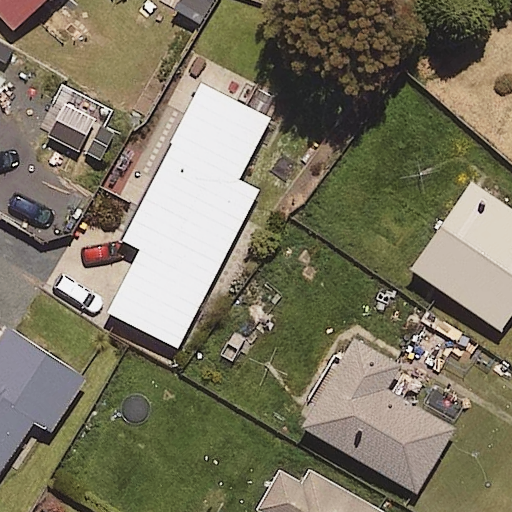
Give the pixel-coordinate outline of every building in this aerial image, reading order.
[(34,0),(0,0),(0,4),(15,19),(34,0)] [(84,309),(158,344),(248,187),(227,172),(261,112),(195,81),(107,232),(124,245),(84,309)] [(511,309),(511,200),(472,172),(410,257),(501,324),(511,309)] [(352,316),(296,401),(413,477),(454,416),(382,368),(397,345),(352,316)] [(65,368),(0,320),(0,428),(13,412),(26,421),(65,368)] [(269,511),(373,511),(383,497),(283,437),(253,486),(276,500),(269,511)]
